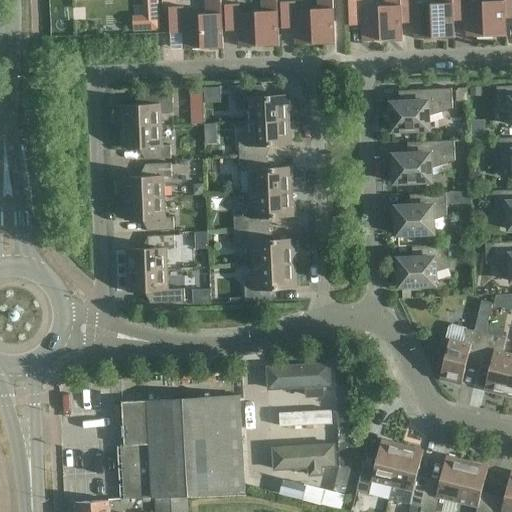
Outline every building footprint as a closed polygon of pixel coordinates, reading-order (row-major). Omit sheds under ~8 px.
[(194,50),(223,48),(220,0),(204,0),(205,13),(182,14),(182,6),(168,6),(169,33),(182,32),(183,48),(194,48),(194,50)] [(250,47),(279,46),(276,0),(260,0),(261,10),(238,11),(238,3),(224,4),(225,30),(238,29),(239,46),(250,45),(250,47)] [(306,45),(335,43),(332,0),(317,0),(317,8),(294,9),(294,1),(280,1),(281,27),(294,27),(295,43),(306,43),(306,45)] [(374,42),(383,41),(402,40),(401,22),(400,0),(384,0),(385,5),(362,6),(361,0),(347,0),(349,24),(361,24),(362,40),(373,40),(374,42)] [(400,0),(401,22),(413,22),(414,38),(425,37),(425,39),(454,38),(453,20),(452,0),(436,0),(437,2),(414,4),(413,0),(400,0)] [(506,36),(505,17),(504,0),(488,0),(489,0),(466,1),(465,0),(452,0),(453,20),(465,19),(466,35),(477,35),(477,37),(506,36)] [(246,120),(288,119),(288,109),(290,109),(289,95),(263,96),(262,84),(232,85),(233,98),(235,98),(235,107),(245,107),(246,120)] [(511,112),(511,125),(511,124),(511,84),(496,85),(497,108),(511,112)] [(391,101),(392,130),(429,128),(428,115),(452,108),(451,87),(410,89),(411,101),(391,101)] [(121,126),(161,124),(160,104),(172,103),(172,90),(142,91),(142,103),(120,104),(121,126)] [(239,157),(265,156),(264,144),(291,143),(291,128),(289,128),(288,119),(246,120),(247,143),(238,143),(239,157)] [(161,124),(121,126),(122,147),(144,146),(144,158),(170,157),(170,144),(162,144),(161,124)] [(511,163),(511,136),(498,137),(499,160),(511,163)] [(393,153),(394,182),(431,180),(430,167),(454,160),(453,139),(413,141),(413,153),(393,153)] [(265,156),(239,157),(239,170),(248,170),(249,192),(291,191),(291,181),(293,181),(292,167),(265,168),(265,156)] [(124,198),(164,196),(163,176),(171,176),(171,162),(145,163),(145,175),(123,176),(124,198)] [(508,216),(508,229),(511,228),(511,188),(493,190),(494,213),(508,216)] [(242,229),(268,228),(267,216),(294,215),(294,200),(292,200),(291,191),(249,192),(250,215),(233,216),(234,229),(242,229)] [(395,205),(396,234),(433,232),(433,219),(446,215),(445,192),(415,193),(415,204),(395,205)] [(164,196),(124,198),(124,219),(147,218),(147,231),(173,230),(173,216),(164,216),(164,196)] [(252,264),(294,263),(294,253),(296,253),(295,239),(268,240),(268,228),(242,229),(243,250),(251,250),(252,264)] [(126,270),(166,268),(166,248),(174,248),(173,234),(147,235),(148,247),(126,248),(126,270)] [(510,268),(511,281),(511,280),(511,240),(485,242),(486,262),(510,268)] [(397,257),(399,286),(435,284),(435,271),(449,267),(448,243),(417,245),(418,256),(397,257)] [(294,263),(252,264),(252,279),(244,280),(245,301),(271,300),(270,288),(297,287),(296,272),(295,272),(294,263)] [(166,268),(126,270),(127,291),(150,290),(150,302),(184,301),(184,288),(167,288),(166,268)] [(480,356),(486,332),(466,327),(462,341),(449,338),(440,376),(449,378),(451,381),(461,384),(468,354),(480,356)] [(506,337),(486,332),(480,356),(491,359),(484,389),(494,392),(496,390),(505,392),(511,364),(511,353),(502,351),(506,337)] [(330,362),(270,365),(272,387),(305,385),(306,394),(318,393),(318,384),(331,384),(330,362)] [(335,385),(347,385),(346,363),(334,363),(335,385)] [(188,511),(187,493),(244,491),(240,396),(121,401),(124,443),(121,443),(124,498),(156,496),(156,511),(188,511)] [(337,425),(349,425),(348,402),(336,403),(337,425)] [(327,403),(267,406),(269,427),(302,426),(303,434),(315,434),(315,425),(328,424),(327,403)] [(372,480),(383,483),(392,485),(401,447),(392,445),(391,442),(381,439),(374,469),(362,466),(356,490),(368,493),(372,480)] [(333,442),(273,445),(275,467),(308,465),(309,474),(321,473),(321,464),(334,464),(333,442)] [(339,465),(351,465),(350,442),(338,443),(339,465)] [(401,447),(392,485),(412,490),(409,503),(421,506),(427,482),(415,479),(423,450),(413,447),(410,449),(401,447)] [(457,501),(466,463),(457,460),(455,458),(446,455),(438,485),(427,482),(421,506),(419,511),(435,511),(439,497),(457,501)] [(466,463),(457,501),(477,506),(475,511),(488,511),(492,498),(480,495),(488,466),(478,463),(475,465),(466,463)] [(511,511),(511,471),(503,501),(492,498),(488,511),(511,511)] [(109,511),(109,500),(75,502),(75,511),(109,511)]
